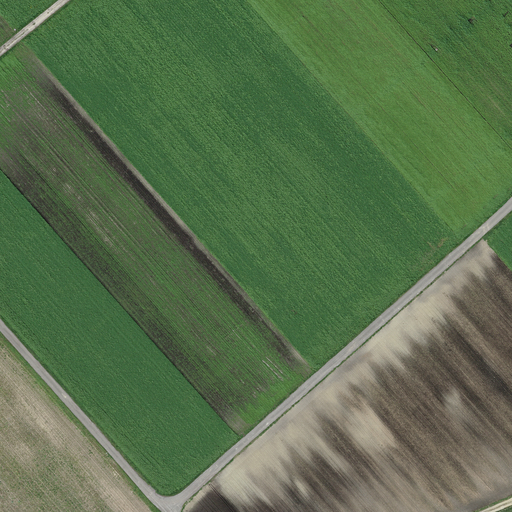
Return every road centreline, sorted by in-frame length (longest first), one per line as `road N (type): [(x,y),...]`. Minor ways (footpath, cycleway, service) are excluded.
road 1 (track): [(511,202),(170,511)]
road 2 (track): [(171,511),(0,321)]
